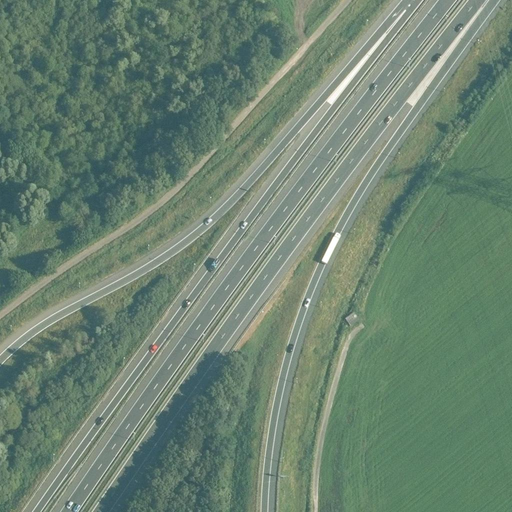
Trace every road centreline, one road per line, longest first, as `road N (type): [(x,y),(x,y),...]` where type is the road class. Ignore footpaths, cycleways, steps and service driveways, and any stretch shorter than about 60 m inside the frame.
road 1 (motorway): [(446,0),(158,380),(69,511)]
road 2 (motorway): [(102,511),(299,230),(477,0)]
road 3 (motorway): [(405,10),(128,377),(37,511)]
road 4 (motorway): [(266,511),(283,378),(314,283),(356,200),(488,0)]
road 5 (motorway): [(405,10),(206,225),(39,326),(0,359)]
road 6 (unclassified): [(0,314),(167,197),(348,0)]
road 7 (unclassified): [(314,511),(312,474),(349,337)]
